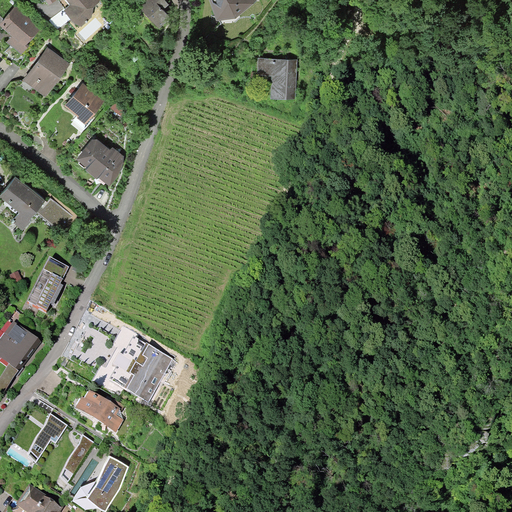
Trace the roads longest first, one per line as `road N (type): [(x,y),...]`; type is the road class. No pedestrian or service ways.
road 1 (track): [(159,511),(358,0)]
road 2 (residential): [(117,224),(59,344),(0,428)]
road 3 (residential): [(181,0),(167,79),(117,224)]
road 4 (residential): [(0,129),(117,224)]
